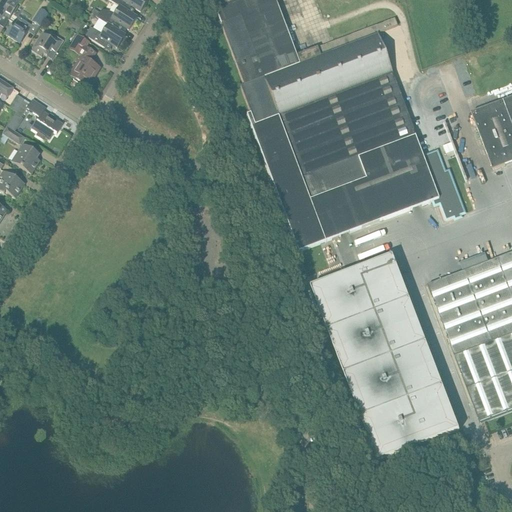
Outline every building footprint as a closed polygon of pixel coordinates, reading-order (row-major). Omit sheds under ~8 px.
[(12,0),(11,3),(6,0),(0,0),(0,20),(3,16),(9,19),(8,20),(8,21),(19,2),(20,0),(17,0),(17,1),(15,0),(12,0)] [(148,0),(147,0),(108,0),(119,7),(128,13),(132,7),(140,13),(148,0)] [(422,157),(414,137),(415,137),(391,75),(392,75),(376,34),(397,27),(394,20),(296,56),(274,0),(210,0),(243,84),(239,85),(250,114),(246,116),(298,253),(432,202),(434,207),(439,205),(445,221),(464,214),(448,171),(444,173),(436,152),(422,157)] [(314,0),(301,0),(306,15),(318,11),(314,0)] [(40,26),(48,14),(54,6),(49,3),(44,12),(40,9),(32,21),(40,26)] [(137,18),(128,13),(119,7),(114,14),(102,10),(99,14),(94,10),(91,15),(125,36),(117,31),(120,25),(128,31),(137,18)] [(117,49),(125,36),(91,15),(101,21),(98,31),(90,28),(85,36),(105,49),(108,43),(117,49)] [(6,35),(20,44),(32,26),(26,22),(23,27),(15,22),(6,35)] [(56,54),(61,45),(63,42),(52,35),(50,39),(42,35),(31,52),(41,58),(43,55),(47,57),(51,50),(56,54)] [(99,69),(91,63),(90,63),(96,54),(86,48),(89,43),(78,36),(68,50),(79,57),(75,62),(77,64),(69,76),(85,86),(89,79),(91,81),(99,69)] [(0,93),(9,95),(13,89),(0,80),(0,93)] [(16,113),(24,101),(17,96),(9,108),(16,113)] [(493,171),(511,163),(511,98),(472,114),(493,171)] [(7,128),(12,131),(26,111),(28,113),(28,114),(29,115),(29,116),(30,116),(31,116),(32,115),(39,120),(37,122),(36,122),(31,129),(37,133),(36,136),(43,141),(45,138),(49,141),(54,134),(56,135),(63,125),(44,113),(45,110),(32,101),(30,104),(24,101),(16,113),(7,128)] [(25,139),(12,131),(7,128),(2,135),(20,147),(25,139)] [(35,154),(26,148),(23,146),(12,163),(31,175),(39,162),(32,158),(35,154)] [(24,185),(16,180),(4,172),(0,176),(0,178),(2,180),(0,183),(0,193),(4,196),(6,193),(15,199),(24,185)] [(464,273),(428,286),(454,357),(479,423),(481,422),(511,410),(511,254),(498,260),(489,263),(485,254),(461,263),(464,273)] [(377,461),(459,430),(394,257),(312,288),(377,461)] [(242,400),(256,414),(264,407),(250,393),(242,400)] [(301,497),(293,497),(294,511),(293,511),(301,511),(302,504),(301,497)]
